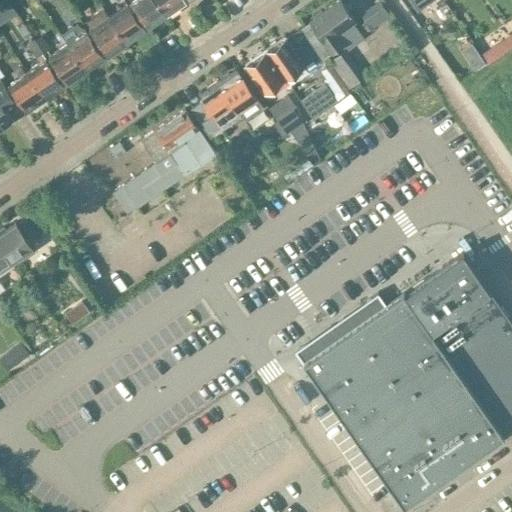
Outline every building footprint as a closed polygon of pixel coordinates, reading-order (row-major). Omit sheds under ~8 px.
[(147,26),(166,13),(156,0),(130,0),(147,26)] [(185,0),(184,0),(156,0),(166,13),(185,0)] [(340,0),(338,0),(309,21),(330,52),(343,44),(335,33),(355,20),(340,0)] [(369,26),(388,13),(380,1),(361,14),(369,26)] [(127,2),(109,15),(125,41),(144,28),(127,2)] [(444,4),(434,11),(441,21),(451,14),(444,4)] [(109,15),(104,8),(87,20),(91,27),(90,28),(107,53),(125,41),(109,15)] [(275,41),(264,49),(284,78),(321,53),(303,26),(298,29),(286,37),(286,36),(277,42),(275,41)] [(86,30),(67,43),(84,69),(104,56),(86,30)] [(66,82),(84,69),(67,43),(48,56),(66,82)] [(244,65),(263,91),(284,78),(264,49),(253,56),(252,59),(244,65)] [(330,59),(337,70),(349,87),(362,78),(351,61),(343,50),(330,59)] [(45,58),(26,71),(44,97),(63,84),(45,58)] [(322,71),(326,77),(326,78),(323,80),(338,101),(349,92),(335,71),(331,65),(322,71)] [(237,70),(218,83),(237,109),(256,96),(237,70)] [(25,110),(44,97),(26,71),(8,84),(25,110)] [(0,79),(0,126),(12,119),(8,112),(18,105),(10,94),(2,82),(0,79)] [(190,108),(209,137),(241,115),(237,109),(218,83),(200,95),(202,99),(190,108)] [(317,104),(309,94),(300,100),(308,111),(317,104)] [(182,137),(197,127),(184,109),(140,139),(155,161),(169,152),(184,141),(182,137)] [(292,109),(277,119),(286,132),(301,122),(292,109)] [(183,174),(184,175),(185,177),(218,155),(216,153),(197,127),(182,137),(184,141),(169,152),(183,174)] [(155,161),(113,192),(127,211),(135,205),(136,207),(183,174),(169,152),(155,161)] [(4,226),(0,228),(0,242),(14,263),(34,250),(29,241),(39,235),(27,218),(17,225),(15,222),(5,228),(4,226)] [(0,271),(14,263),(0,242),(0,271)] [(331,343),(306,361),(387,477),(384,479),(395,495),(398,493),(403,502),(502,433),(511,425),(511,322),(462,251),(331,343)] [(77,304),(77,308),(82,316),(89,311),(82,301),(77,304)] [(20,342),(12,348),(21,360),(29,354),(20,342)]
